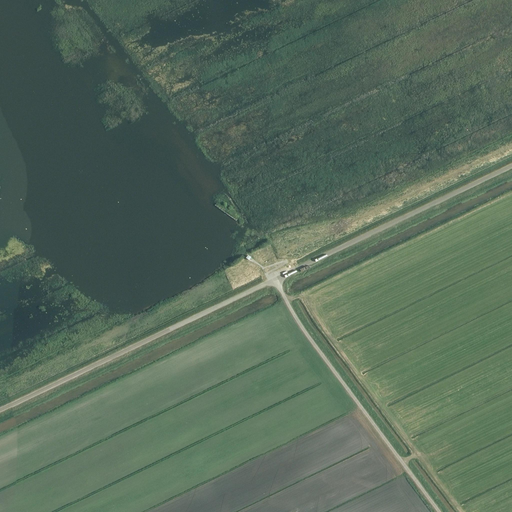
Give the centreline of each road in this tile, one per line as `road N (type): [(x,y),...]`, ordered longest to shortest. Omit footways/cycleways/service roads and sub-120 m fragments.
road 1 (track): [(0,389),(511,145)]
road 2 (unclassified): [(0,410),(274,279)]
road 3 (unclassified): [(438,511),(274,279)]
road 4 (unclassified): [(274,279),(511,165)]
road 5 (track): [(511,192),(286,301)]
